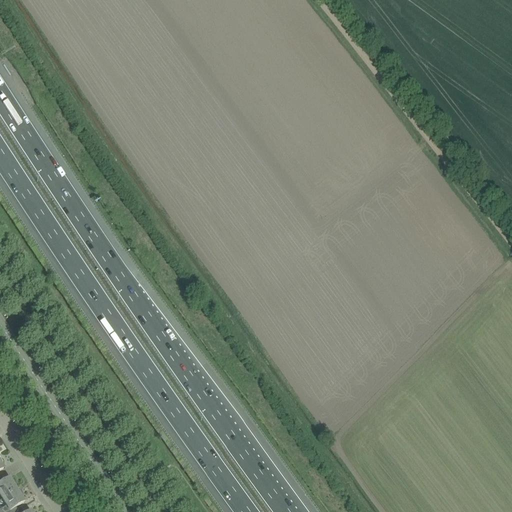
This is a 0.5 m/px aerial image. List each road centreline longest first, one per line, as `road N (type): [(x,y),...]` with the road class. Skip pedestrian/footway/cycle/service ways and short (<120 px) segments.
road 1 (motorway): [(282,511),(0,97)]
road 2 (motorway): [(0,146),(249,511)]
road 3 (track): [(511,240),(322,0)]
road 4 (secondary): [(125,511),(0,319)]
